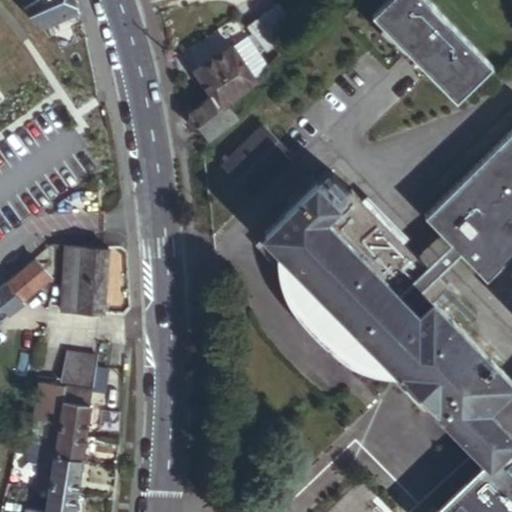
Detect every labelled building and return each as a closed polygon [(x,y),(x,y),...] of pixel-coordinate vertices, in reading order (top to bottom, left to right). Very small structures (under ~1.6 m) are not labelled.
[(80,13),(74,0),(19,0),(42,27),(80,13)] [(493,68),(427,0),(387,0),(372,16),(457,102),(493,68)] [(301,34),(276,5),(250,28),(254,33),(274,16),(295,39),(301,34)] [(274,57),(295,39),(274,16),(254,33),(274,57)] [(271,71),(247,38),(233,48),(258,81),(271,71)] [(258,81),(233,48),(199,76),(215,98),(223,110),(228,106),(258,81)] [(0,115),(12,107),(0,90),(0,80),(6,77),(0,68),(0,115)] [(201,129),(223,110),(215,98),(191,112),(192,127),(201,129)] [(212,141),(238,118),(228,106),(223,110),(201,129),(212,141)] [(246,178),(287,139),(262,114),(223,152),(246,178)] [(511,251),(511,130),(421,216),(457,253),(469,264),(483,279),(511,251)] [(511,511),(511,383),(433,300),(447,286),(436,275),(353,189),(339,202),(318,181),(266,231),(290,256),(290,268),(292,281),(296,294),(301,306),(312,320),(336,344),(343,350),(351,356),(370,366),(390,370),(398,369),(423,395),(488,462),(490,464),(467,487),(461,494),(457,501),(456,509),(455,511),(511,511)] [(108,281),(111,247),(69,244),(66,277),(108,281)] [(469,264),(457,253),(436,275),(447,286),(469,264)] [(0,321),(52,279),(36,260),(0,287),(0,321)] [(105,315),(108,281),(66,277),(64,311),(105,315)] [(96,369),(98,358),(66,354),(62,382),(93,387),(96,369)] [(105,389),(107,371),(96,369),(93,387),(105,389)] [(62,422),(65,400),(55,398),(56,386),(41,383),(36,417),(62,422)] [(86,435),(93,391),(56,386),(55,398),(65,400),(62,422),(60,432),(86,435)] [(83,462),(86,435),(60,432),(48,430),(44,451),(36,450),(34,456),(83,462)] [(78,494),(83,462),(34,456),(32,466),(36,466),(35,470),(42,471),(39,489),(53,491),(78,494)] [(488,462),(435,511),(455,511),(456,509),(457,501),(461,494),(467,487),(490,464),(488,462)] [(75,511),(78,494),(53,491),(49,511),(32,511),(29,511),(28,511),(75,511)]
